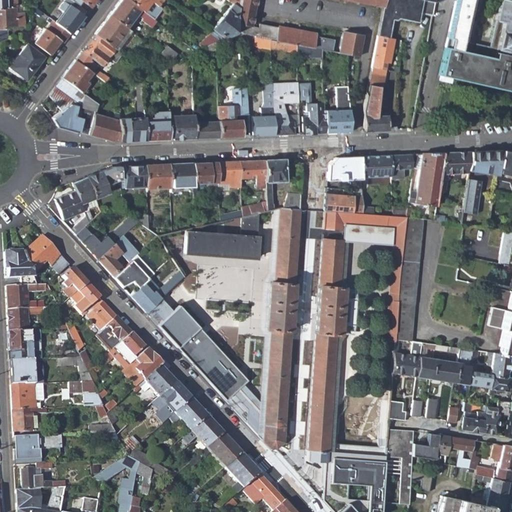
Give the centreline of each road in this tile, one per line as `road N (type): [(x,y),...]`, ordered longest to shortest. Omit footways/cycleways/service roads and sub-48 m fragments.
road 1 (residential): [(13,188),(276,478)]
road 2 (residential): [(28,157),(313,147)]
road 3 (residential): [(313,147),(511,139)]
road 4 (residential): [(12,125),(106,0)]
road 5 (residential): [(0,382),(5,511)]
